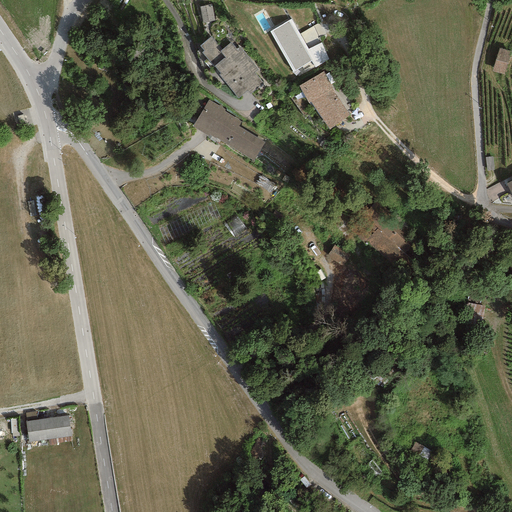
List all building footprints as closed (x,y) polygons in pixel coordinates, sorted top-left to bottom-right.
[(212,4),(199,7),(203,23),(215,21),(212,4)] [(269,32),(293,72),(311,60),(315,67),(328,60),(321,43),(308,49),(291,19),(269,32)] [(306,42),(327,37),(324,25),(303,30),(306,42)] [(219,51),(222,49),(211,36),(200,46),(203,51),(201,53),(213,67),(214,66),(225,58),(219,51)] [(247,90),(250,94),(263,84),(254,73),(258,70),(239,47),(236,49),(231,42),(222,49),(219,51),(225,58),(214,66),(220,74),(219,75),(238,98),(247,90)] [(510,52),(498,49),(493,70),(505,73),(510,52)] [(311,100),(329,129),(351,115),(334,89),(335,89),(323,71),(299,86),(309,101),(311,100)] [(225,110),(208,100),(193,126),(215,140),(217,138),(253,161),(264,143),(238,126),(241,122),(224,111),(225,110)] [(410,231),(375,199),(368,206),(360,198),(354,205),(362,213),(348,228),(365,245),(368,242),(408,279),(419,268),(403,253),(414,241),(407,234),(410,231)] [(351,255),(335,244),(327,256),(342,267),(351,255)] [(486,307),(467,303),(464,320),(482,324),(486,307)] [(67,413),(26,418),(29,439),(70,433),(67,413)] [(434,448),(416,438),(408,452),(425,462),(434,448)]
